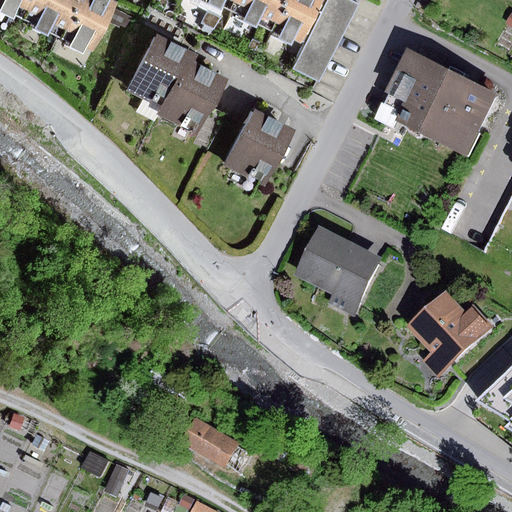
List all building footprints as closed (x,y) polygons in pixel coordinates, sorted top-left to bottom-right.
[(107,1),(105,0),(0,0),(0,7),(0,8),(20,18),(16,25),(30,32),(34,24),(57,36),(54,41),(67,48),(70,43),(83,49),(107,1)] [(312,0),(195,0),(207,5),(209,0),(211,0),(230,9),(226,17),(240,24),(244,16),(266,27),(263,33),(277,39),(280,34),(292,40),(312,0)] [(349,0),(320,0),(288,67),(317,80),(355,3),(349,0)] [(158,95),(176,56),(181,47),(144,30),(129,62),(116,88),(140,99),(145,89),(158,95)] [(454,73),(405,49),(385,91),(389,93),(379,114),(467,156),(497,94),(454,73)] [(216,74),(176,56),(158,95),(150,113),(190,131),(191,128),(202,104),(216,74)] [(208,137),(219,112),(202,104),(191,128),(208,137)] [(284,127),(243,107),(237,121),(225,145),(216,162),(238,173),(242,164),(261,173),(284,127)] [(225,145),(237,121),(219,112),(208,137),(225,145)] [(319,225),(294,275),(334,294),(329,305),(355,317),(385,257),(319,225)] [(446,291),(407,326),(431,353),(423,360),(438,376),(491,329),(472,307),(466,312),(446,291)] [(511,374),(479,404),(511,422),(511,428),(510,430),(511,430),(511,374)] [(196,418),(182,442),(225,468),(240,444),(196,418)] [(219,511),(222,508),(201,498),(194,511),(219,511)]
